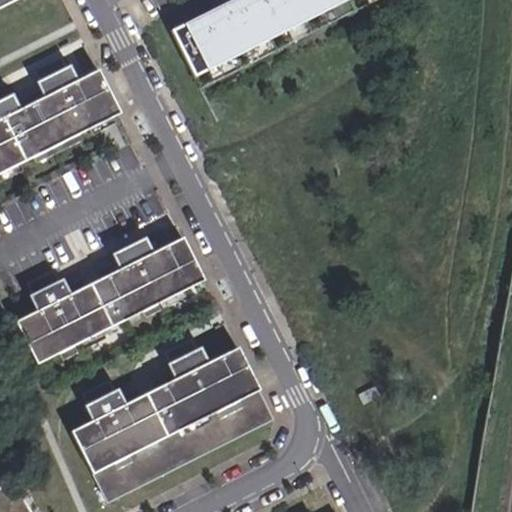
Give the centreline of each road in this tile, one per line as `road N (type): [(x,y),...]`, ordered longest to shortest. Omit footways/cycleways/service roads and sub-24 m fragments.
road 1 (residential): [(96,0),(308,416),(304,441)]
road 2 (residential): [(304,441),(302,454),(274,473),(197,511)]
